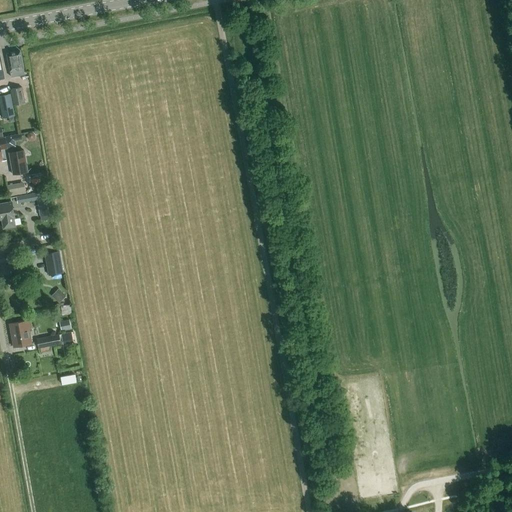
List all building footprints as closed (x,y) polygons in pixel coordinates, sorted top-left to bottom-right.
[(11,77),(24,74),(23,69),(20,51),(6,54),(10,72),(11,77)] [(21,87),(10,89),(13,105),(25,103),(21,87)] [(12,105),(13,105),(10,89),(10,94),(0,95),(0,108),(2,118),(14,116),(12,105)] [(8,152),(12,175),(27,172),(23,150),(8,152)] [(24,180),(8,184),(11,195),(27,191),(24,180)] [(36,200),(40,221),(52,219),(46,185),(37,187),(38,192),(16,196),(17,204),(36,200)] [(15,227),(13,219),(14,219),(11,202),(0,203),(0,219),(1,220),(3,229),(15,227)] [(63,273),(59,249),(44,252),(48,275),(63,273)] [(15,280),(28,277),(25,262),(17,263),(17,264),(14,264),(13,264),(1,266),(3,280),(10,279),(10,281),(13,280),(13,279),(15,279),(15,280)] [(66,296),(58,289),(51,296),(58,303),(66,296)] [(29,329),(32,329),(30,320),(9,324),(13,347),(32,344),(29,329)] [(71,329),(69,320),(59,322),(61,331),(71,329)] [(69,342),(67,333),(36,339),(38,349),(40,349),(41,352),(50,351),(49,346),(69,342)]
